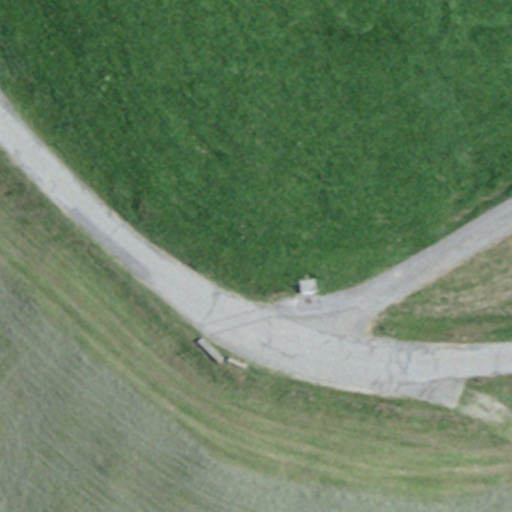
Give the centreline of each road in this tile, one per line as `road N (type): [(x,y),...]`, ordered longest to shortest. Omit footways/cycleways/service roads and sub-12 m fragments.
road 1 (unclassified): [(0,108),(79,206),(283,324),(511,359)]
road 2 (track): [(511,212),(283,324)]
